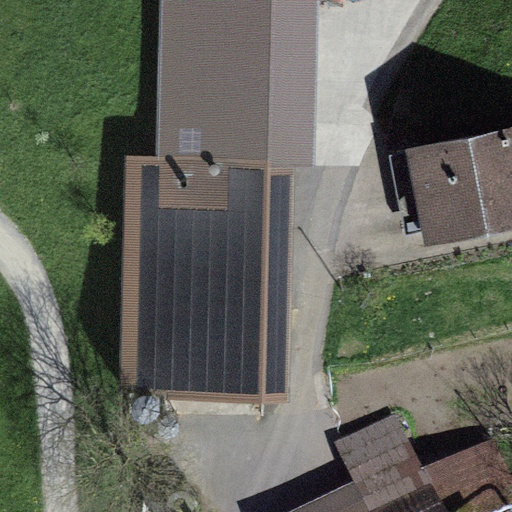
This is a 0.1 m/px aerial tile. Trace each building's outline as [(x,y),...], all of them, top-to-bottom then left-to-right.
[(261,401),(267,165),(293,165),(306,166),(310,0),(165,0),(162,162),(125,161),(119,398),(261,401)] [(426,249),(511,232),(511,133),(407,152),(426,249)] [(293,165),(267,165),(261,401),(287,402),(293,165)] [(334,444),(356,483),(416,455),(398,416),(334,444)] [(511,511),(511,500),(486,443),(424,469),(444,511),(511,511)] [(444,511),(424,469),(416,455),(356,483),(296,511),(444,511)]
